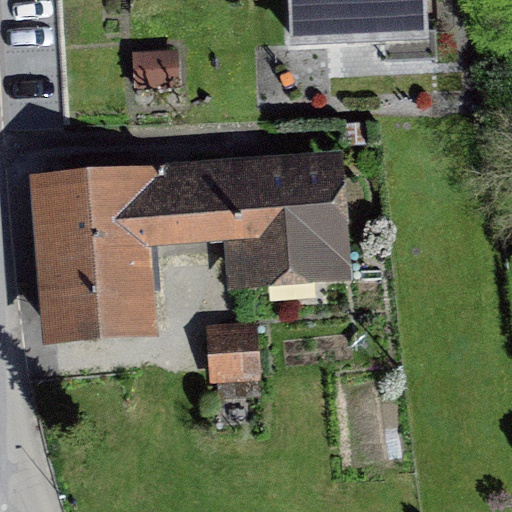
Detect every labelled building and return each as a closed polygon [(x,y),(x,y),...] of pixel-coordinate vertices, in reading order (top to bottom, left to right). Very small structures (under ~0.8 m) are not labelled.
[(422,0),(292,0),(294,39),(424,34),(422,0)] [(138,60),(139,90),(161,89),(160,59),(138,60)] [(181,241),(236,236),(231,176),(179,180),(178,170),(129,173),(129,184),(44,190),(56,336),(142,329),(134,218),(179,214),(181,241)] [(234,176),(231,176),(236,236),(239,280),(340,272),(339,241),(332,174),(235,182),(234,176)] [(255,335),(213,337),(215,376),(257,374),(255,335)]
